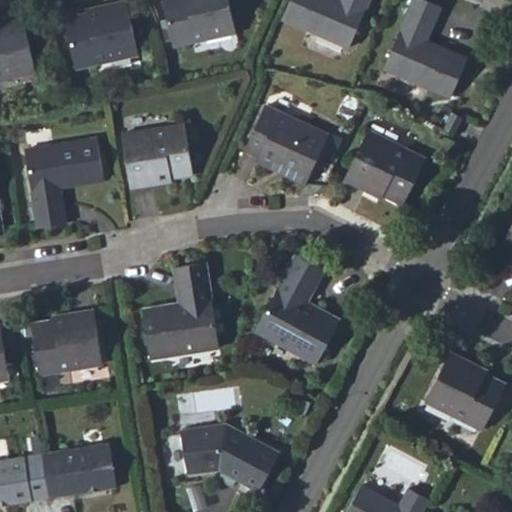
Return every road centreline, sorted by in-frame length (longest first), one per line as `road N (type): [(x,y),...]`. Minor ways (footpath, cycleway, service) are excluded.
road 1 (residential): [(0,280),(112,264),(163,234),(314,223),(422,278)]
road 2 (residential): [(295,511),(418,286)]
road 3 (residential): [(422,278),(511,107)]
